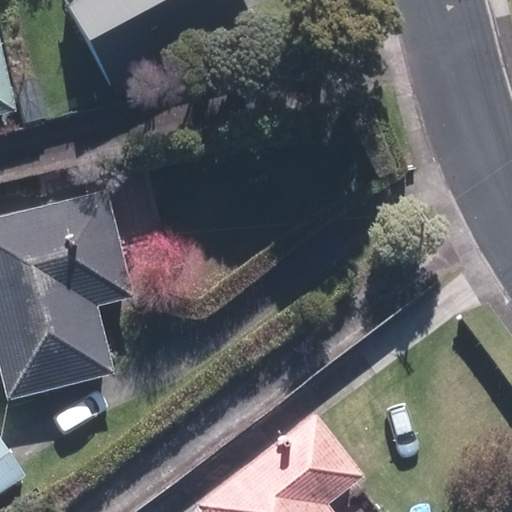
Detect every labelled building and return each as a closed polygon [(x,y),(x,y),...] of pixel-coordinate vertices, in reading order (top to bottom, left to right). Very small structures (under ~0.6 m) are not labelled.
[(231,20),(219,0),(69,0),(116,84),(231,20)] [(0,108),(13,105),(0,53),(0,108)] [(109,191),(0,216),(0,363),(7,392),(106,369),(91,302),(132,293),(109,191)] [(359,480),(312,418),(199,503),(205,511),(330,511),(325,505),(359,480)] [(0,443),(0,484),(19,471),(0,443)]
